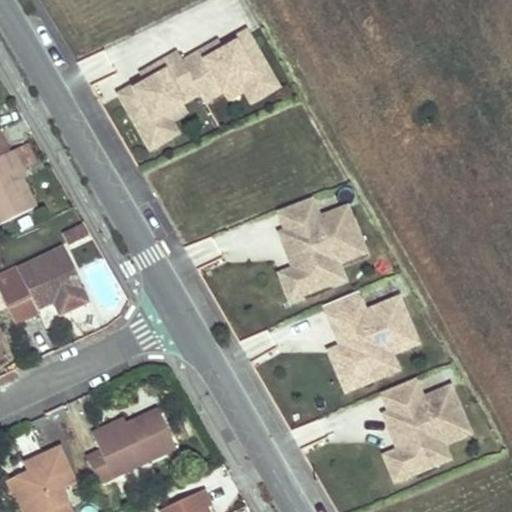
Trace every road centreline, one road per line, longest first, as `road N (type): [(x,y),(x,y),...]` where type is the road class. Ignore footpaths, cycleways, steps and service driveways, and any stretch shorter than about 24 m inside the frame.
road 1 (residential): [(0,2),(182,316)]
road 2 (residential): [(182,316),(298,511)]
road 3 (residential): [(182,316),(0,401)]
